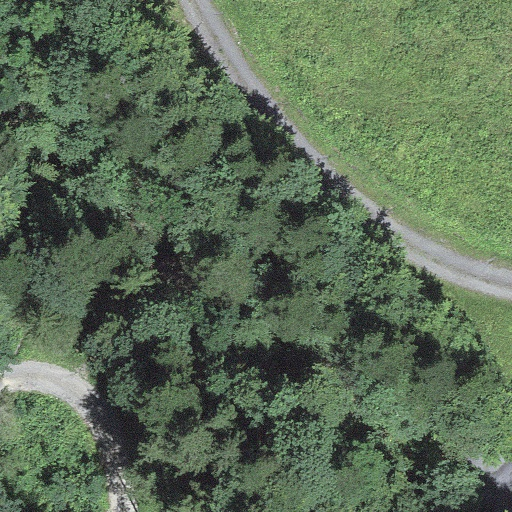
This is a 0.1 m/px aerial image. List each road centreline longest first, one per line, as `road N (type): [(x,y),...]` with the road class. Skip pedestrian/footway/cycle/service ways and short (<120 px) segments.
road 1 (track): [(511,285),(447,265),(387,232),(281,140),(190,0)]
road 2 (track): [(0,385),(45,372),(67,380),(90,404),(107,442),(123,511)]
